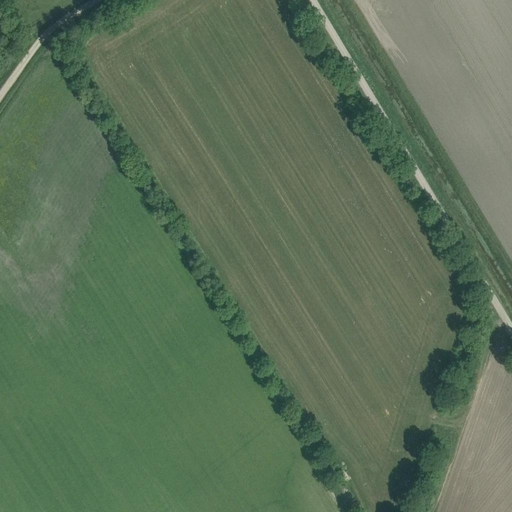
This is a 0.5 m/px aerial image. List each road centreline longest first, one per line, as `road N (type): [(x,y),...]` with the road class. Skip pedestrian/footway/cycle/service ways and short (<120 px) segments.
road 1 (unclassified): [(511,328),(312,0)]
road 2 (track): [(500,309),(432,511)]
road 3 (track): [(0,96),(39,40),(98,0)]
